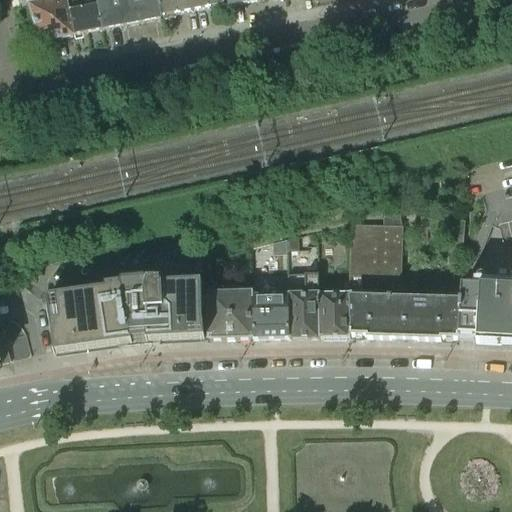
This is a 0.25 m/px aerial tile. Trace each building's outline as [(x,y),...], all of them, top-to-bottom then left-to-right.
[(66,0),(64,0),(27,7),(40,45),(74,38),(66,0)] [(96,0),(66,0),(74,38),(102,33),(96,0)] [(162,21),(161,18),(157,0),(96,0),(102,33),(162,21)] [(157,0),(161,18),(163,18),(165,21),(175,19),(176,15),(188,13),(185,0),(157,0)] [(185,0),(188,13),(209,9),(212,12),(220,10),(223,6),(224,6),(223,0),(185,0)] [(225,0),(228,9),(273,0),(225,0)] [(457,342),(458,337),(460,304),(461,290),(460,290),(460,279),(452,279),(451,289),(442,289),(441,303),(400,302),(402,229),(401,229),(400,217),(384,220),(384,229),(351,228),(349,297),(350,338),(367,339),(367,341),(440,343),(441,341),(457,342)] [(427,231),(453,232),(454,222),(432,221),(418,218),(417,241),(426,241),(427,231)] [(298,254),(297,240),(286,243),(286,254),(298,254)] [(286,254),(286,243),(272,247),(272,258),(286,258),(286,254)] [(118,347),(118,350),(118,351),(131,349),(146,348),(160,347),(160,343),(203,341),(201,318),(200,287),(162,289),(161,284),(148,285),(148,277),(119,284),(119,288),(106,289),(106,294),(47,302),(53,331),(55,356),(118,347)] [(289,279),(289,284),(290,341),(319,341),(318,297),(318,295),(317,295),(317,278),(289,279)] [(275,297),(253,298),(255,342),(290,341),(289,284),(275,284),(275,297)] [(479,290),(464,289),(461,289),(461,290),(460,304),(458,337),(476,338),(476,344),(478,344),(479,346),(497,347),(499,345),(501,347),(511,347),(511,291),(511,292),(479,290)] [(211,343),(255,342),(253,298),(253,294),(207,296),(209,343),(211,343)] [(349,297),(318,297),(319,341),(350,341),(350,338),(349,297)]
